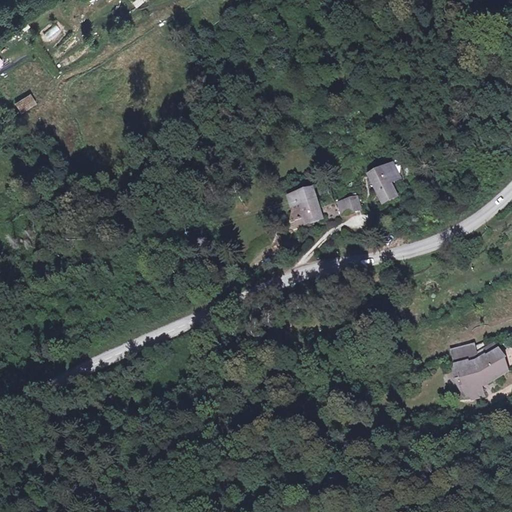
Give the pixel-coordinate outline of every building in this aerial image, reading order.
[(29,92),(19,100),(25,108),(35,101),(29,92)] [(373,180),(387,206),(399,200),(392,187),(402,182),(395,168),(373,180)] [(302,199),(305,209),(310,228),(324,225),(316,195),(302,199)] [(294,212),(305,209),(302,199),(292,201),(294,212)] [(348,207),(351,218),(364,214),(361,203),(348,207)] [(501,349),(481,360),(481,361),(484,367),(505,356),(501,349)] [(481,361),(481,360),(476,350),(456,356),(463,382),(460,384),(468,400),(473,397),(475,403),(488,399),(485,391),(511,376),(511,375),(507,368),(510,367),(505,356),(484,367),(481,361)]
